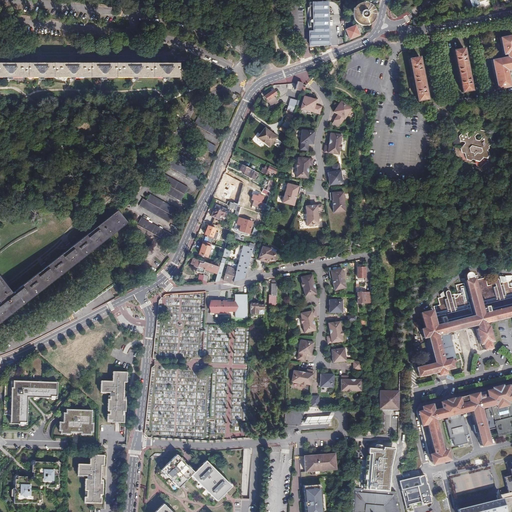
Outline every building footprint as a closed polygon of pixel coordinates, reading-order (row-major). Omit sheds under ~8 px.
[(328,2),(310,1),(310,47),(330,47),(328,2)] [(350,18),(350,19),(351,20),(351,21),(352,21),(353,22),(354,23),(356,24),(358,25),(360,25),(361,25),(363,25),(364,24),(365,24),(366,24),(367,23),(368,22),(369,21),(370,20),(371,19),(371,17),(371,16),(372,15),(372,14),(372,13),(372,12),(371,11),(371,10),(370,9),(370,8),(369,7),(367,5),(365,4),(364,3),(363,3),(362,3),(360,3),(358,3),(356,3),(355,4),(354,5),(353,5),(352,6),(351,7),(351,8),(350,9),(350,10),(349,12),(349,13),(349,14),(349,15),(350,17),(350,18)] [(355,25),(346,29),(350,38),(359,34),(355,25)] [(506,57),(490,60),(496,88),(507,86),(505,71),(511,69),(511,56),(511,53),(511,52),(511,44),(510,36),(499,39),(502,55),(505,54),(506,57)] [(462,48),(452,50),(460,92),(470,90),(468,80),(463,56),(462,48)] [(418,57),(407,58),(416,101),(426,99),(424,88),(419,65),(418,57)] [(193,61),(184,61),(184,72),(193,72),(193,61)] [(0,75),(5,76),(5,78),(9,78),(9,76),(36,76),(36,79),(40,79),(40,76),(67,76),(67,79),(72,79),(72,76),(99,76),(99,78),(103,79),(103,76),(131,76),(131,78),(135,79),(135,77),(163,77),(163,78),(167,79),(167,77),(177,77),(177,64),(118,64),(46,64),(0,63),(0,75)] [(273,90),(263,97),(271,107),(277,103),(272,97),(274,95),(275,97),(277,96),(273,90)] [(303,95),(299,107),(319,113),(321,105),(314,104),(316,98),(303,95)] [(288,106),(295,108),(297,102),(290,99),(288,106)] [(333,119),(340,123),(343,117),(344,117),(351,106),(340,99),(339,100),(338,100),(337,102),(337,103),(333,110),(337,113),(333,119)] [(288,106),(286,106),(285,109),(283,109),(283,111),(284,112),(283,114),(286,115),(283,124),(286,125),(287,123),(290,124),(295,108),(288,106)] [(193,112),(187,126),(212,137),(215,130),(204,125),(207,118),(193,112)] [(281,127),(278,131),(284,135),(286,137),(288,132),(281,127)] [(264,128),(256,138),(268,148),(276,137),(264,128)] [(300,142),(299,149),(307,149),(307,142),(312,143),(313,135),(314,135),(314,132),(313,131),(314,130),(300,129),(299,142),(300,142)] [(477,129),(470,136),(468,138),(467,134),(462,133),(459,136),(460,141),(464,142),(465,143),(460,148),(461,152),(464,153),(466,159),(470,160),(472,159),(479,161),(483,157),(486,157),(489,155),(488,150),(486,150),(488,148),(488,146),(491,143),(489,136),(486,136),(485,131),(477,129)] [(324,144),(323,151),(338,153),(339,148),(340,147),(341,144),(340,143),(341,133),(330,132),(328,145),(324,144)] [(177,140),(174,147),(188,153),(191,146),(212,154),(215,147),(193,138),(189,145),(177,140)] [(278,147),(282,142),(277,138),(273,143),(278,147)] [(204,169),(175,153),(167,166),(196,183),(204,169)] [(296,167),(295,176),(306,177),(308,164),(311,165),(312,158),(297,156),(296,162),(295,163),(295,166),(296,167)] [(327,171),(329,184),(342,182),(339,162),(331,163),(332,170),(327,171)] [(254,180),(258,173),(242,165),(240,169),(239,170),(244,173),(243,175),(254,180)] [(270,171),(275,174),(277,170),(266,165),(264,169),(263,168),(261,172),(262,173),(268,175),(270,171)] [(224,175),(221,180),(234,186),(235,181),(224,174),(224,175)] [(161,175),(154,189),(181,202),(188,189),(161,175)] [(235,181),(234,186),(231,195),(239,198),(243,185),(235,181)] [(284,191),(281,202),(293,205),(296,193),(298,194),(300,186),(286,183),(286,186),(284,187),(284,189),(284,191)] [(270,192),(263,189),(262,192),(266,195),(265,201),(267,202),(270,192)] [(343,190),(329,192),(330,199),(332,199),(332,212),(344,211),(343,199),(344,198),(344,195),(343,194),(343,190)] [(143,200),(140,206),(169,222),(173,216),(176,218),(180,210),(150,195),(147,202),(143,200)] [(228,206),(236,209),(237,207),(239,199),(231,196),(228,206)] [(256,207),(265,210),(266,204),(259,202),(261,198),(255,196),(252,206),(256,207)] [(225,206),(217,202),(212,213),(220,217),(225,206)] [(318,204),(305,205),(305,209),(304,210),(304,213),(305,213),(307,225),(318,224),(317,212),(319,212),(319,209),(318,204)] [(0,302),(1,303),(0,303),(0,322),(128,225),(118,212),(13,293),(7,285),(0,277),(0,302)] [(142,218),(138,225),(170,243),(174,236),(142,218)] [(241,220),(237,232),(248,236),(252,223),(241,220)] [(207,226),(206,231),(204,235),(211,238),(215,230),(207,226)] [(201,244),(198,253),(205,256),(209,247),(201,244)] [(277,253),(270,251),(270,249),(262,246),(257,260),(264,262),(265,260),(267,261),(267,259),(274,261),(277,253)] [(248,267),(253,250),(242,248),(236,268),(232,267),(231,268),(227,267),(224,280),(232,282),(233,281),(244,279),(248,267)] [(232,253),(223,251),(219,267),(217,274),(215,278),(214,284),(219,284),(227,261),(229,261),(232,253)] [(206,263),(200,260),(198,265),(196,271),(200,272),(198,281),(202,282),(204,271),(206,263)] [(219,267),(206,263),(204,271),(213,274),(213,272),(217,274),(219,267)] [(341,268),(328,271),(330,278),(331,278),(334,290),(346,288),(343,276),(344,275),(343,272),(342,271),(341,268)] [(451,367),(449,358),(442,360),(436,334),(446,332),(460,328),(474,325),(475,329),(474,329),(478,345),(480,345),(480,349),(486,348),(491,347),(490,342),(492,342),(487,321),(504,317),(511,314),(511,286),(508,288),(506,281),(498,283),(497,280),(497,279),(496,279),(496,278),(495,278),(494,278),(494,279),(493,279),(493,280),(493,281),(494,284),(486,286),(484,278),(474,280),(474,279),(472,279),(471,275),(470,272),(470,271),(469,271),(468,271),(467,270),(466,271),(465,271),(464,272),(463,273),(463,274),(463,275),(464,278),(465,281),(463,281),(464,283),(454,285),(456,294),(449,295),(448,292),(447,292),(447,291),(446,291),(445,291),(444,291),(444,292),(443,292),(443,293),(444,296),(436,299),(437,305),(432,306),(432,310),(419,313),(422,327),(419,328),(421,338),(425,337),(432,362),(414,366),(416,376),(435,371),(436,375),(440,374),(446,373),(445,369),(451,367)] [(316,294),(311,274),(300,277),(301,282),(300,283),(301,286),(302,287),(304,296),(316,294)] [(112,276),(69,306),(74,313),(117,283),(112,276)] [(370,291),(357,291),(357,302),(370,302),(370,291)] [(236,303),(230,303),(230,311),(231,311),(231,313),(248,313),(248,310),(248,298),(236,297),(236,303)] [(329,300),(329,313),(342,313),(342,299),(329,300)] [(230,311),(230,303),(228,303),(228,300),(223,300),(223,301),(220,301),(220,300),(215,300),(215,311),(230,311)] [(254,305),(250,305),(250,313),(255,314),(255,315),(263,315),(263,305),(259,305),(257,305),(257,304),(254,303),(254,305)] [(316,317),(315,310),(300,313),(301,319),(300,320),(301,324),(302,325),(304,333),(315,331),(313,318),(316,317)] [(340,321),(328,323),(330,336),(327,337),(327,343),(342,341),(342,336),(342,335),(342,332),(341,331),(340,321)] [(442,360),(449,358),(452,357),(446,332),(436,334),(442,360)] [(300,340),(297,360),(305,362),(306,355),(311,356),(312,348),(313,347),(314,345),(313,343),(300,340)] [(344,348),(331,350),(331,351),(330,352),(330,354),(331,355),(333,363),(346,361),(344,348)] [(293,371),(291,382),(301,384),(301,385),(304,386),(305,385),(311,386),(314,371),(307,370),(307,374),(293,371)] [(100,392),(106,392),(109,392),(109,396),(109,399),(107,399),(106,422),(115,422),(123,422),(123,415),(123,412),(124,412),(125,405),(125,396),(124,396),(123,396),(123,390),(123,382),(126,382),(126,372),(112,371),(112,381),(100,381),(100,392)] [(333,375),(320,374),(320,388),(333,388),(333,375)] [(348,376),(341,376),(341,391),(349,391),(350,392),(353,392),(354,391),(360,391),(360,380),(348,380),(348,376)] [(12,380),(12,381),(11,387),(10,387),(8,415),(8,423),(17,424),(17,422),(25,422),(25,417),(25,416),(25,410),(26,402),(24,402),(24,399),(26,398),(28,398),(28,400),(30,400),(35,400),(38,400),(49,401),(50,401),(50,399),(55,399),(56,382),(42,381),(41,381),(37,381),(29,381),(25,381),(22,381),(20,381),(12,380)] [(433,453),(429,454),(432,463),(448,459),(446,450),(442,450),(434,419),(446,416),(459,413),(470,410),(479,445),(488,443),(486,435),(485,431),(479,408),(491,405),(492,408),(496,407),(505,404),(509,404),(508,400),(511,399),(511,388),(508,389),(507,385),(501,386),(500,385),(490,387),(491,389),(485,390),(486,395),(477,397),(475,392),(454,398),(454,397),(450,398),(445,399),(445,400),(421,406),(422,409),(417,410),(421,425),(426,424),(433,453)] [(398,409),(398,391),(379,390),(379,409),(398,409)] [(319,397),(311,397),(311,406),(319,406),(319,397)] [(495,429),(497,435),(503,434),(511,431),(511,399),(508,400),(509,404),(505,404),(506,407),(497,410),(496,407),(492,408),(491,405),(479,408),(485,431),(495,429)] [(70,431),(72,431),(72,430),(77,430),(77,432),(80,432),(80,433),(81,433),(86,434),(90,434),(90,431),(92,431),(93,422),(90,422),(91,415),(91,410),(91,409),(65,408),(65,411),(62,411),(62,413),(62,418),(62,421),(57,421),(57,430),(59,430),(59,433),(64,433),(69,433),(70,433),(70,431)] [(459,413),(446,416),(447,419),(445,420),(449,439),(452,438),(454,446),(466,443),(464,435),(466,435),(465,429),(462,416),(460,416),(459,413)] [(332,415),(307,417),(303,424),(321,422),(329,422),(332,415)] [(429,454),(433,453),(426,424),(421,425),(429,454)] [(366,451),(362,487),(387,489),(391,449),(371,447),(371,451),(366,451)] [(335,469),(334,453),(303,456),(305,472),(335,469)] [(84,502),(92,502),(100,503),(101,497),(99,497),(99,494),(102,494),(102,488),(102,479),(101,479),(100,479),(100,473),(100,465),(103,465),(103,455),(89,454),(89,464),(77,464),(77,475),(83,475),(87,476),(86,479),(84,479),(84,502)] [(175,454),(159,470),(177,488),(190,475),(216,501),(230,486),(204,460),(193,472),(175,454)] [(24,477),(17,477),(16,477),(16,479),(14,479),(14,480),(13,486),(15,486),(14,492),(13,492),(13,501),(14,501),(14,503),(26,504),(26,502),(37,502),(40,502),(40,499),(40,492),(38,492),(39,489),(39,486),(42,486),(46,486),(46,487),(54,488),(55,488),(55,485),(58,485),(58,479),(57,479),(57,473),(58,473),(59,466),(59,465),(56,465),(56,462),(55,462),(47,462),(47,463),(43,463),(43,462),(34,461),(34,464),(31,464),(31,465),(31,472),(32,472),(32,476),(32,479),(29,479),(24,478),(24,477)] [(401,480),(419,475),(418,470),(400,474),(401,480)] [(423,474),(419,475),(401,480),(399,480),(405,508),(411,507),(430,502),(429,499),(428,495),(430,494),(427,482),(425,482),(425,481),(423,474)] [(511,491),(511,477),(511,474),(503,476),(507,493),(511,491)] [(318,484),(306,485),(307,490),(303,490),(304,511),(322,511),(322,510),(321,494),(321,488),(318,489),(318,484)] [(351,486),(348,511),(361,511),(363,501),(381,503),(383,511),(397,511),(392,490),(387,489),(362,487),(351,486)] [(504,511),(504,510),(503,504),(501,498),(511,495),(511,491),(507,493),(499,495),(498,494),(495,495),(496,499),(457,509),(457,511),(496,511),(499,511),(498,511),(504,511)]
